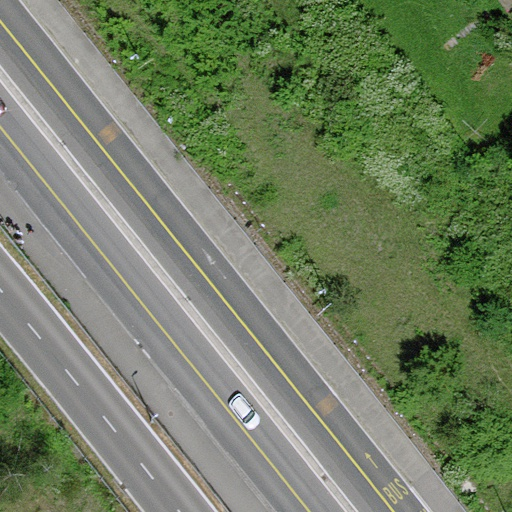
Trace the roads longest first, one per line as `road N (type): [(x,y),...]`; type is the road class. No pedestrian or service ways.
road 1 (primary): [(353,511),(0,64)]
road 2 (tertiary): [(0,288),(179,511)]
